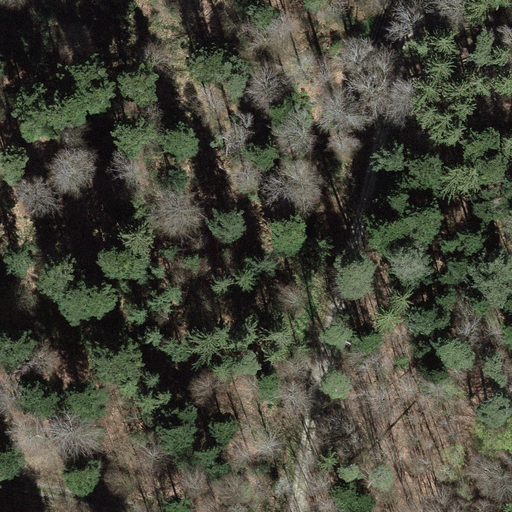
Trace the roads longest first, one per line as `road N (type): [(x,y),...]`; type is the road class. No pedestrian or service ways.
road 1 (track): [(295,511),(328,330),(414,0)]
road 2 (track): [(146,511),(0,481)]
